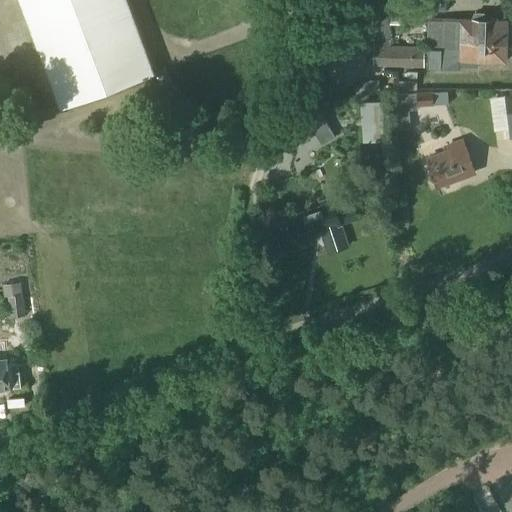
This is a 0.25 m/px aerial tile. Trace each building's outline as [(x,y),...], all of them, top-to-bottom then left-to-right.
[(19,0),(33,35),(60,108),(153,73),(126,0),(19,0)] [(430,21),(429,48),(443,49),(443,41),(505,43),(505,22),(488,22),(486,14),(475,14),(472,21),(458,21),(444,21),(430,21)] [(504,63),(505,43),(443,41),(443,49),(429,48),(428,69),(458,70),(458,68),(479,68),(479,62),(504,63)] [(387,66),(415,67),(424,67),(424,48),(415,48),(388,47),(387,66)] [(482,90),(485,124),(500,123),(498,89),(482,90)] [(393,95),(393,111),(417,110),(418,107),(433,106),(432,93),(416,93),(416,94),(393,95)] [(383,101),(360,103),(363,143),(386,141),(383,101)] [(281,126),(293,147),(315,135),(328,128),(316,106),(282,125),(281,126)] [(426,160),(436,187),(474,173),(463,141),(445,148),(447,152),(426,160)] [(347,247),(339,225),(331,200),(319,204),(320,208),(292,217),(299,238),(321,231),(328,253),(347,247)] [(2,287),(4,298),(7,298),(10,320),(23,318),(19,285),(2,287)] [(17,364),(6,365),(5,360),(0,360),(0,391),(9,390),(9,389),(20,387),(17,364)]
